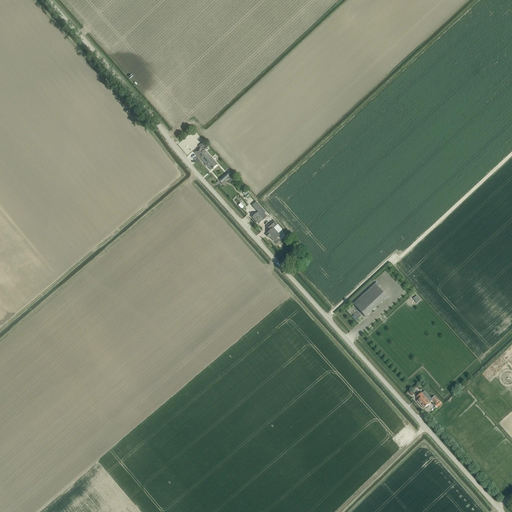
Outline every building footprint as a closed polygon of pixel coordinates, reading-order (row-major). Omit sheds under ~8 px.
[(204,151),(200,147),(195,152),(196,152),(201,158),(200,158),(211,170),(212,169),(213,169),(214,169),(213,168),(218,164),(205,150),(204,151)] [(267,217),(264,214),(266,213),(256,202),(252,206),(258,212),(254,216),(253,216),(254,216),(253,217),(259,224),(267,217)] [(278,234),(283,229),(274,220),(272,222),(267,227),(269,230),(270,231),(266,235),(269,238),(270,237),(274,241),(280,236),(278,234)] [(365,317),(369,314),(387,297),(375,284),(353,304),(365,317)] [(424,409),(427,405),(430,403),(421,393),(417,397),(419,399),(417,401),(424,409)]
